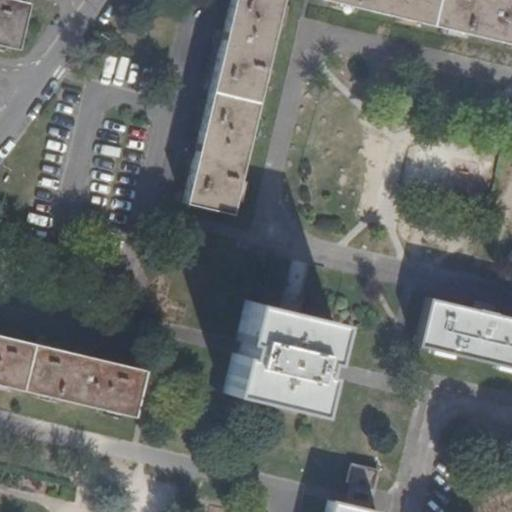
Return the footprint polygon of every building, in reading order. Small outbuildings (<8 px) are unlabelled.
[(0,0),(0,47),(15,51),(27,4),(11,1),(8,0),(0,0)] [(194,143),(191,157),(180,203),(226,215),(277,0),(228,0),(221,33),(217,46),(194,143)] [(511,0),(317,0),(511,46),(511,0)] [(217,46),(221,33),(213,31),(210,45),(217,46)] [(183,155),(191,157),(194,143),(186,141),(183,155)] [(470,311),(425,300),(413,348),(511,371),(511,320),(489,316),(470,311)] [(316,360),(321,361),(330,322),(245,301),(235,340),(240,342),(237,356),(232,354),(222,394),(308,414),(318,375),(312,374),(316,360)] [(491,308),(473,303),(470,311),(489,316),(491,308)] [(74,354),(0,337),(0,386),(130,416),(140,370),(92,359),(74,354)] [(76,347),(74,354),(92,359),(94,351),(76,347)] [(381,403),(378,426),(389,427),(392,404),(381,403)] [(378,472),(349,466),(345,486),(348,487),(373,492),(378,472)] [(348,487),(342,506),(369,511),(373,492),(348,487)] [(327,502),(325,511),(372,511),(369,511),(342,506),(327,502)]
